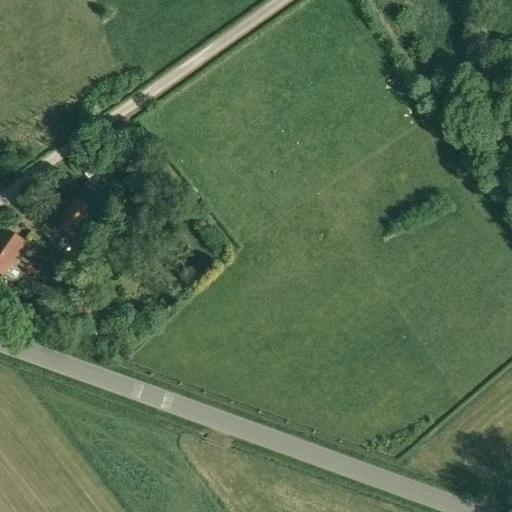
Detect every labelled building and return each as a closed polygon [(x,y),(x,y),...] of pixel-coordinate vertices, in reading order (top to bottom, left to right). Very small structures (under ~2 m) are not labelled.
[(95,159),(81,170),(89,179),(103,168),(95,159)] [(111,192),(90,179),(84,190),(105,203),(111,192)] [(55,226),(75,240),(83,228),(99,239),(109,223),(108,223),(109,222),(75,198),(55,226)] [(17,266),(16,266),(16,265),(29,245),(3,229),(0,234),(0,272),(4,275),(8,277),(9,276),(10,277),(11,278),(13,278),(14,278),(15,278),(17,277),(18,276),(19,275),(19,274),(20,272),(20,271),(19,270),(19,268),(18,267),(17,266)] [(76,331),(81,346),(97,341),(92,325),(76,331)]
